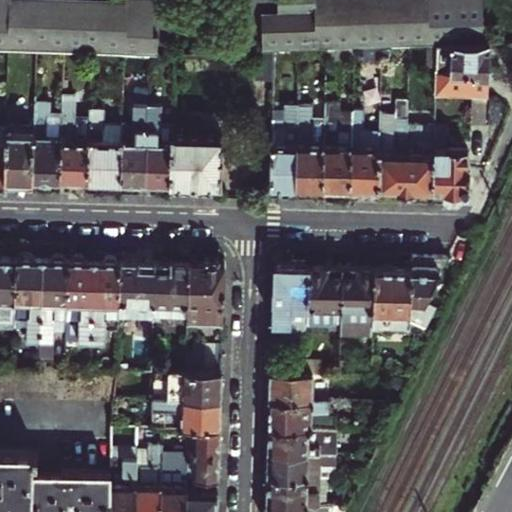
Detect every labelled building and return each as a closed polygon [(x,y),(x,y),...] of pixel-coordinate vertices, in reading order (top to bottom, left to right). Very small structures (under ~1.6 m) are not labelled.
[(0,0),(0,49),(124,55),(150,56),(155,57),(156,37),(151,37),(152,1),(136,0),(123,0),(123,5),(20,0),(0,0)] [(276,52),(329,50),(357,49),(425,46),(440,46),(482,44),(479,0),(274,0),(275,21),(259,22),(260,53),(276,52)] [(440,46),(438,65),(437,92),(474,95),(489,96),(494,44),(482,44),(440,46)] [(440,46),(425,46),(424,65),(438,65),(440,46)] [(258,80),(274,81),(276,52),(260,53),(258,80)] [(355,88),(353,123),(349,186),(364,186),(377,187),(381,108),(361,106),(362,101),(365,101),(366,88),(355,88)] [(169,180),(172,124),(161,124),(162,91),(148,90),(148,94),(144,180),(151,180),(154,186),(157,186),(161,186),(166,180),(169,180)] [(144,180),(148,94),(135,94),(133,124),(121,124),(121,126),(117,179),(127,179),(130,184),(133,184),(137,184),(141,180),(144,180)] [(61,113),(58,177),(74,178),(85,178),(89,116),(74,116),(75,95),(62,95),(61,113)] [(489,96),(474,95),(473,122),(487,123),(489,96)] [(381,108),(377,187),(391,187),(402,188),(403,168),(408,168),(409,148),(407,148),(408,122),(410,96),(397,96),(396,109),(381,108)] [(326,125),(323,185),(336,186),(349,186),(353,123),(341,123),(342,100),(327,100),(326,125)] [(35,101),(34,111),(31,177),(45,177),(58,177),(61,113),(50,112),(50,102),(35,101)] [(308,185),(323,185),(326,125),(313,125),(314,102),(299,101),(299,107),(294,184),(308,185)] [(285,126),(286,106),(273,105),(272,125),(285,126)] [(294,184),(299,107),(286,106),(285,126),(272,125),(268,183),(282,184),(294,184)] [(89,109),(89,116),(85,178),(101,179),(117,179),(121,126),(102,126),(103,109),(89,109)] [(31,177),(34,111),(6,110),(5,127),(2,176),(18,176),(31,177)] [(172,124),(169,180),(199,181),(219,182),(221,130),(177,128),(178,117),(172,117),(172,124)] [(436,123),(408,122),(407,148),(409,148),(408,168),(403,168),(402,188),(404,188),(419,188),(433,189),(435,140),(436,123)] [(446,140),(435,140),(433,189),(442,189),(442,197),(445,202),(451,202),(458,202),(462,198),(462,189),(468,189),(468,164),(466,164),(467,148),(446,147),(446,140)] [(432,250),(413,250),(413,267),(411,318),(425,325),(436,304),(426,299),(450,251),(432,250)] [(21,255),(18,255),(16,314),(29,315),(28,333),(41,334),(44,256),(36,256),(32,251),(29,251),(25,251),(21,255)] [(44,256),(41,334),(53,334),(54,334),(55,316),(68,316),(70,257),(68,257),(68,254),(64,252),(60,252),(57,252),(54,254),(54,257),(44,256)] [(80,336),(93,336),(96,257),(87,257),(83,252),(81,252),(76,253),(74,255),(73,257),(70,257),(68,316),(80,317),(80,336)] [(120,318),(122,258),(118,258),(117,254),(111,253),(108,253),(104,257),(96,257),(93,336),(107,336),(108,318),(120,318)] [(189,318),(227,319),(228,264),(220,256),(220,253),(214,253),(209,253),(208,255),(202,260),(191,260),(190,299),(189,311),(189,318)] [(16,314),(18,255),(0,254),(0,317),(16,318),(16,314)] [(277,290),(311,291),(312,263),(308,263),(309,256),(300,256),(293,255),(293,262),(278,262),(277,290)] [(139,258),(122,258),(120,318),(120,330),(138,331),(139,314),(155,314),(156,264),(141,264),(141,258),(139,258)] [(156,264),(155,314),(162,315),(162,310),(163,299),(190,299),(191,260),(176,259),(171,259),(171,265),(156,264)] [(311,291),(310,319),(310,321),(344,323),(345,264),(328,264),(312,263),(311,291)] [(357,265),(345,264),(344,323),(343,336),(375,337),(375,331),(376,266),(357,265)] [(396,266),(376,266),(375,331),(411,332),(411,318),(413,267),(396,266)] [(310,319),(311,291),(277,290),(276,314),(276,318),(310,319)] [(163,299),(162,310),(189,311),(190,299),(163,299)] [(276,318),(276,329),(310,330),(310,321),(310,319),(276,318)] [(41,334),(40,356),(52,356),(53,334),(41,334)] [(188,352),(188,367),(225,367),(226,341),(195,341),(195,352),(188,352)] [(309,355),(275,354),(274,369),(309,370),(309,355)] [(119,366),(0,362),(0,392),(118,397),(118,393),(119,366)] [(171,367),(171,394),(224,395),(225,381),(225,367),(188,367),(171,367)] [(309,370),(274,369),(274,381),(274,397),(314,398),(315,370),(309,370)] [(224,395),(171,394),(157,393),(157,422),(190,423),(223,424),(224,410),(224,395)] [(273,411),(272,424),(338,426),(338,414),(330,413),(330,398),(314,398),(274,397),(273,411)] [(223,437),(223,424),(190,423),(189,447),(223,447),(223,437)] [(272,435),(272,447),(290,448),(290,453),(311,453),(311,451),(340,452),(341,427),(338,426),(272,424),(272,435)] [(374,428),(347,427),(347,434),(370,435),(374,428)] [(141,448),(141,454),(140,511),(164,511),(167,441),(167,440),(153,440),(153,448),(141,448)] [(167,441),(164,511),(187,511),(188,472),(189,452),(178,451),(178,441),(167,441)] [(198,473),(222,473),(222,458),(223,447),(189,447),(189,452),(188,472),(198,473)] [(271,460),(271,475),(325,476),(341,476),(342,452),(340,452),(311,451),(311,453),(290,453),(290,448),(272,447),(271,460)] [(41,450),(0,449),(0,502),(32,503),(36,503),(36,466),(41,450)] [(132,478),(117,478),(116,511),(140,511),(141,454),(128,454),(128,471),(132,475),(132,478)] [(68,467),(36,466),(36,503),(32,503),(32,511),(116,511),(117,478),(117,467),(68,467)] [(188,472),(187,511),(220,511),(221,502),(221,488),(198,488),(198,473),(188,472)] [(325,476),(271,475),(271,487),(270,496),(289,497),(289,502),(310,502),(310,500),(340,500),(343,494),(324,493),(325,476)] [(289,497),(270,496),(269,511),(334,511),(340,500),(310,500),(310,502),(289,502),(289,497)]
